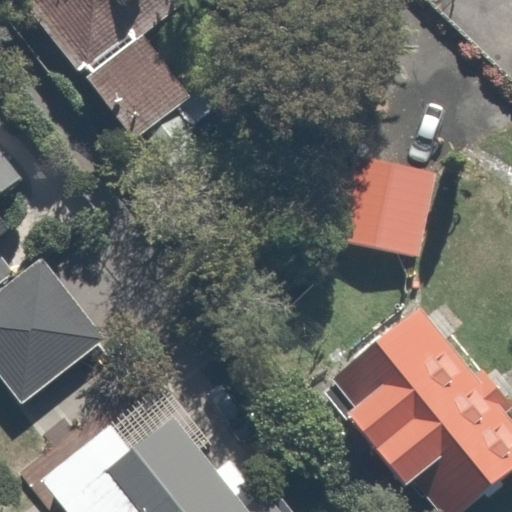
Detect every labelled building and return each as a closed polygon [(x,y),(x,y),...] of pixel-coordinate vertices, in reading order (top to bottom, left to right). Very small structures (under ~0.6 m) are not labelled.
[(31,0),(134,126),(184,86),(136,27),(169,0),(31,0)] [(0,363),(33,407),(117,343),(54,261),(28,282),(0,245),(0,233),(55,192),(0,119),(0,363)] [(445,195),(395,182),(379,247),(429,259),(445,195)] [(511,416),(424,309),(336,382),(360,412),(432,499),(461,476),(490,511),(491,511),(511,495),(511,416)] [(183,381),(58,482),(81,511),(308,511),(280,477),(268,487),(183,381)]
